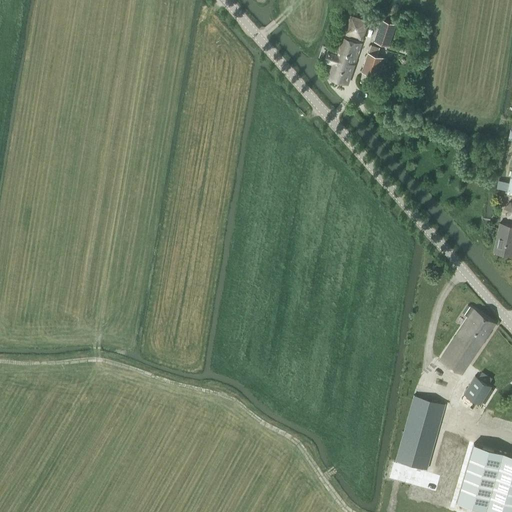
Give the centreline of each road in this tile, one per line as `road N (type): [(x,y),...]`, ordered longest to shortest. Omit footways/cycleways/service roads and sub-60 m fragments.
road 1 (tertiary): [(511,327),(224,0)]
road 2 (track): [(349,511),(300,445),(234,399),(94,359),(0,362)]
road 3 (track): [(460,382),(431,480),(399,473),(389,511)]
